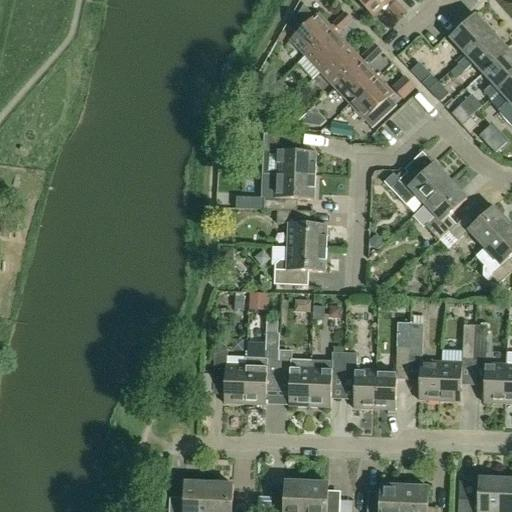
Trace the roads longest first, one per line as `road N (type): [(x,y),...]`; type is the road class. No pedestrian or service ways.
road 1 (residential): [(145,436),(511,447)]
road 2 (residential): [(356,280),(359,160),(399,159),(440,121),(499,177),(511,177)]
